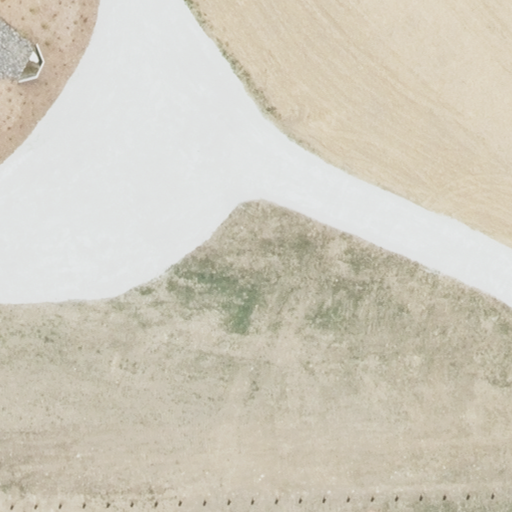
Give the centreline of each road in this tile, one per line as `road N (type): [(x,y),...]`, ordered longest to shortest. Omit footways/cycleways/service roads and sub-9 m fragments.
road 1 (track): [(132,85),(511,287)]
road 2 (track): [(147,0),(152,14),(115,143),(22,208),(0,211)]
